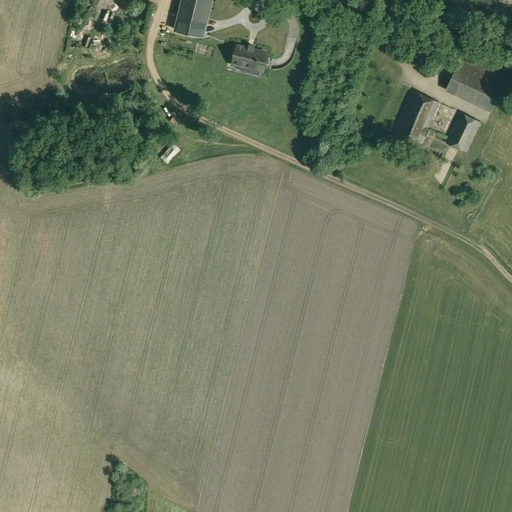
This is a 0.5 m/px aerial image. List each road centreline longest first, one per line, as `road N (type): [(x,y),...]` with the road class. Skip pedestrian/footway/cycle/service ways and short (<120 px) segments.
road 1 (track): [(167,0),(149,56),(178,105),(472,243),(511,279)]
road 2 (unclassified): [(511,41),(356,4)]
